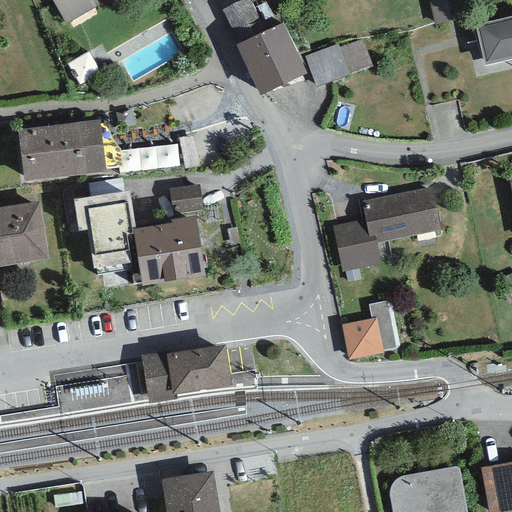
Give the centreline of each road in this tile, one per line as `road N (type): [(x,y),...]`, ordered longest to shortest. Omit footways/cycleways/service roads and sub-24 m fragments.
road 1 (residential): [(0,486),(470,408)]
road 2 (residential): [(0,370),(320,315)]
road 3 (residential): [(511,140),(389,154),(273,130)]
road 4 (residential): [(320,315),(329,358),(343,370),(447,369),(464,384),(470,408)]
road 5 (residential): [(273,130),(304,210),(320,315)]
road 6 (residential): [(204,0),(273,130)]
